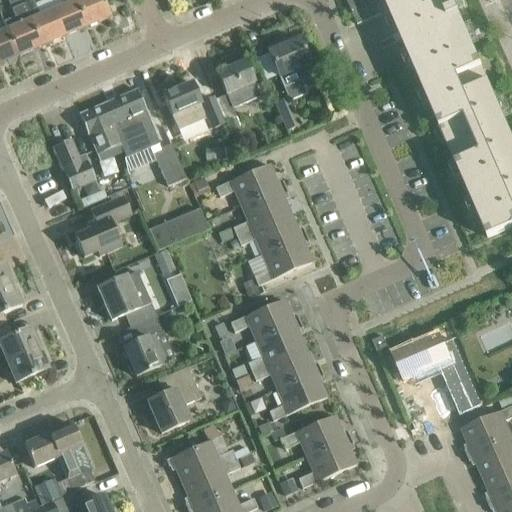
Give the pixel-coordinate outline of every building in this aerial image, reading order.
[(18,57),(41,47),(30,21),(27,16),(28,15),(24,7),(21,0),(7,0),(15,18),(4,23),(7,31),(18,57)] [(53,11),(40,17),(33,0),(21,0),(24,7),(28,15),(27,16),(30,21),(41,47),(64,38),(53,11)] [(64,38),(87,28),(76,1),(74,0),(61,0),(64,6),(53,11),(64,38)] [(74,0),(76,1),(87,28),(110,18),(102,0),(74,0)] [(511,135),(473,45),(457,9),(464,6),(462,0),(445,0),(426,9),(424,5),(434,0),(346,0),(358,26),(394,10),(402,30),(398,32),(488,239),(511,228),(511,135)] [(7,31),(0,33),(0,64),(18,57),(7,31)] [(270,51),(267,53),(283,90),(301,82),(305,92),(318,86),(298,39),(282,46),(281,43),(269,48),(270,51)] [(266,92),(264,87),(256,69),(249,72),(245,62),(217,74),(226,96),(227,95),(234,111),(244,106),(244,105),(260,98),(259,95),(266,92)] [(191,85),(163,97),(178,132),(179,132),(207,120),(211,131),(211,132),(225,126),(221,118),(214,99),(200,105),(191,85)] [(159,145),(144,109),(137,91),(108,103),(117,124),(112,126),(118,141),(120,145),(121,155),(123,154),(126,159),(159,145)] [(301,126),(289,98),(275,105),(286,132),(301,126)] [(100,163),(121,155),(120,145),(118,141),(112,126),(117,124),(108,103),(80,115),(100,163)] [(72,140),(54,148),(64,173),(72,191),(94,181),(86,163),(88,162),(85,155),(80,157),(72,140)] [(169,145),(152,153),(155,161),(167,187),(184,179),(179,168),(169,145)] [(285,189),(285,188),(283,183),(282,184),(277,186),(269,166),(215,190),(219,199),(234,193),(241,208),(285,189)] [(204,179),(193,183),(199,197),(210,192),(204,179)] [(236,239),(290,215),(282,196),(286,194),(286,195),(288,194),(285,189),(241,208),(248,223),(232,230),(236,239)] [(99,258),(117,250),(121,248),(111,225),(131,216),(123,197),(90,212),(95,223),(87,226),(89,231),(74,238),(84,259),(97,253),(99,258)] [(199,211),(149,232),(158,253),(207,232),(199,211)] [(262,256),(306,237),(304,232),(303,232),(298,234),(290,215),(236,239),(240,248),(255,241),(262,256)] [(230,231),(219,236),(222,244),(234,239),(230,231)] [(309,243),(306,237),(262,256),(269,271),(254,278),(258,288),(311,264),(303,244),(307,243),(309,243)] [(154,256),(162,274),(174,269),(167,251),(154,256)] [(0,292),(17,285),(10,270),(6,272),(4,266),(0,267),(0,292)] [(156,317),(150,303),(137,273),(97,290),(111,322),(127,315),(133,327),(156,317)] [(254,281),(243,286),(248,297),(258,293),(254,281)] [(0,329),(2,329),(0,325),(0,316),(22,307),(19,302),(23,300),(17,285),(0,292),(0,329)] [(300,324),(300,323),(298,318),(296,319),(292,321),(284,301),(230,325),(234,334),(249,328),(256,343),(300,324)] [(175,360),(165,337),(156,317),(133,327),(130,328),(136,343),(123,349),(136,378),(169,363),(169,362),(175,360)] [(251,374),(305,350),(297,331),(301,330),(302,329),(300,324),(256,343),(262,358),(247,365),(251,374)] [(0,349),(6,364),(44,348),(38,333),(33,335),(31,329),(6,340),(2,329),(0,329),(0,349)] [(445,345),(440,334),(391,355),(404,384),(408,382),(411,390),(442,376),(460,417),(483,407),(454,341),(445,345)] [(383,337),(372,342),(377,353),(388,348),(383,337)] [(6,364),(15,385),(49,371),(46,365),(50,363),(44,348),(6,364)] [(277,391),(321,372),(319,367),(318,367),(313,369),(305,350),(251,374),(255,383),(270,376),(277,391)] [(161,435),(179,427),(189,422),(183,407),(201,399),(187,369),(157,382),(158,382),(164,380),(170,394),(147,404),(161,435)] [(324,378),(321,372),(277,391),(284,407),(268,413),(273,423),(326,399),(318,380),(322,378),(324,378)] [(511,438),(505,423),(511,419),(511,408),(462,430),(471,450),(467,452),(466,451),(465,452),(468,457),(511,438)] [(306,459),(351,439),(348,434),(347,434),(347,435),(343,437),(334,417),(280,440),(285,450),(300,443),(306,459)] [(72,425),(48,435),(58,459),(67,480),(73,494),(95,485),(89,471),(91,471),(72,425)] [(204,432),(208,442),(218,438),(213,428),(204,432)] [(274,443),(280,440),(285,438),(282,430),(270,435),(274,443)] [(34,469),(58,459),(48,435),(24,446),(34,469)] [(511,439),(511,438),(468,457),(470,463),(471,463),(471,462),(475,460),(484,479),(511,466),(511,439)] [(313,474),(298,481),(302,490),(356,467),(347,447),(352,445),(353,445),(351,439),(306,459),(313,474)] [(236,461),(236,460),(232,452),(217,458),(210,443),(166,462),(168,468),(170,468),(169,467),(174,465),(182,484),(236,461)] [(0,483),(16,477),(14,472),(6,453),(0,455),(0,483)] [(187,511),(231,492),(225,476),(240,470),(236,461),(182,484),(190,503),(186,505),(185,505),(187,511)] [(511,466),(484,479),(492,498),(488,500),(486,500),(489,506),(511,495),(511,466)] [(73,494),(67,480),(56,485),(62,499),(73,494)] [(238,507),(231,492),(187,511),(252,511),(257,510),(253,500),(238,507)] [(511,511),(511,495),(489,506),(491,511),(492,511),(496,509),(497,511),(511,511)] [(109,511),(102,496),(65,511),(109,511)] [(60,511),(56,502),(33,511),(60,511)]
